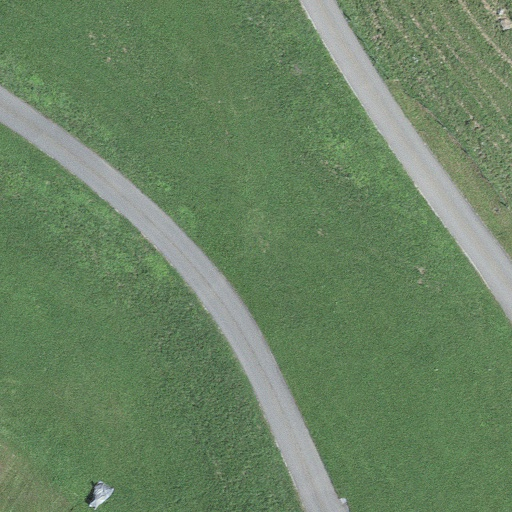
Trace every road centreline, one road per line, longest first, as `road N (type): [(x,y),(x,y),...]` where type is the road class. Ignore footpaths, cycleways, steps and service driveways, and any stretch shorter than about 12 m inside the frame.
road 1 (unclassified): [(322,511),(245,339),(209,284),(112,184),(0,104)]
road 2 (unclassified): [(315,0),(368,92),(511,290)]
